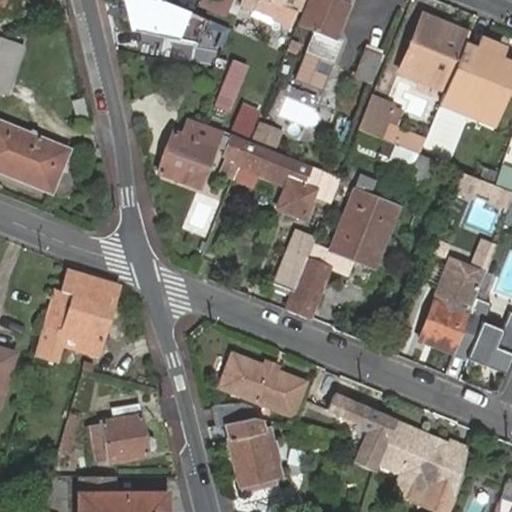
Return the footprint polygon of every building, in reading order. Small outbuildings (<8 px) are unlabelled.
[(15,0),(0,0),(0,13),(17,10),(15,0)] [(195,13),(162,0),(128,0),(135,28),(200,42),(209,19),(195,13)] [(226,17),(231,0),(198,0),(197,7),(226,17)] [(244,0),(242,4),(255,10),(257,6),(278,14),(277,18),(293,25),(302,0),(244,0)] [(311,0),(302,24),(316,30),(308,49),(335,59),(344,39),(337,37),(350,4),(348,3),(349,0),(311,0)] [(464,44),(468,34),(423,14),(400,70),(445,88),(448,83),(464,44)] [(232,28),(217,23),(211,36),(215,43),(224,46),(232,28)] [(0,38),(0,65),(4,54),(19,59),(24,47),(0,38)] [(482,41),(477,50),(497,58),(501,49),(482,41)] [(477,50),(464,44),(448,83),(445,88),(443,94),(495,116),(511,75),(511,64),(497,58),(477,50)] [(364,47),(354,74),(371,80),(382,54),(364,47)] [(4,54),(0,65),(0,91),(8,94),(19,59),(4,54)] [(222,73),(213,109),(228,113),(237,77),(222,73)] [(495,116),(443,94),(439,104),(491,125),(495,116)] [(371,97),(358,128),(378,136),(391,105),(371,97)] [(85,101),(73,103),(78,121),(89,119),(85,101)] [(266,117),(258,138),(275,146),(284,125),(266,117)] [(60,144),(0,119),(0,166),(34,179),(32,185),(54,194),(65,168),(52,163),(60,144)] [(242,161),(250,140),(229,132),(229,134),(212,127),(206,142),(175,130),(160,171),(202,187),(216,147),(227,151),(226,156),(228,156),(242,161)] [(323,169),(252,141),(250,140),(242,161),(234,179),(255,187),(260,174),(287,185),(279,206),(304,216),(323,169)] [(72,150),(60,144),(52,163),(65,168),(72,150)] [(234,179),(242,161),(228,156),(220,174),(234,179)] [(0,166),(0,171),(32,185),(34,179),(0,166)] [(511,168),(506,166),(500,181),(511,185),(511,168)] [(511,189),(463,170),(456,188),(468,193),(479,189),(495,196),(494,200),(511,207),(511,189)] [(333,244),(375,261),(397,203),(355,186),(333,244)] [(294,290),(307,258),(287,249),(273,282),(294,290)] [(329,267),(307,258),(294,290),(287,309),(309,318),(329,267)] [(421,337),(456,351),(456,350),(460,338),(478,296),(487,273),(451,258),(421,337)] [(60,305),(51,303),(45,323),(36,355),(58,361),(62,346),(67,330),(104,342),(120,287),(72,271),(60,305)] [(493,302),(478,296),(460,338),(473,344),(467,357),(507,374),(511,361),(511,311),(504,330),(485,321),(493,302)] [(67,330),(62,346),(100,357),(104,342),(67,330)] [(0,402),(15,354),(0,349),(0,402)] [(233,354),(221,385),(294,415),(306,383),(233,354)] [(394,419),(312,386),(304,407),(339,421),(341,416),(366,426),(352,463),(373,471),(394,419)] [(226,422),(253,417),(251,405),(244,403),(213,405),(218,423),(226,422)] [(95,424),(102,461),(149,452),(140,404),(115,408),(117,420),(95,424)] [(264,429),(261,420),(253,417),(226,422),(242,483),(277,475),(264,429)] [(80,422),(69,419),(63,441),(73,445),(80,422)] [(450,442),(394,419),(373,471),(400,482),(405,491),(417,495),(427,490),(458,500),(471,446),(451,439),(450,442)] [(307,441),(330,445),(332,435),(333,434),(295,426),(293,432),(307,436),(307,441)] [(270,428),(264,429),(277,475),(283,473),(279,462),(283,461),(277,440),(274,441),(270,428)] [(307,436),(293,432),(292,438),(307,441),(307,436)] [(83,495),(82,511),(165,511),(166,496),(115,496),(115,477),(76,477),(77,495),(83,495)]
